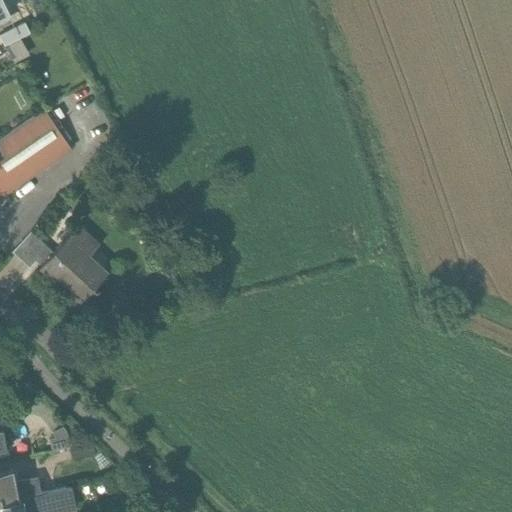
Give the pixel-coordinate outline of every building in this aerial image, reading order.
[(0,0),(0,39),(4,45),(17,39),(5,16),(8,14),(0,1),(1,0),(0,0)] [(43,110),(0,139),(0,197),(2,197),(72,151),(43,110)] [(25,207),(4,220),(13,234),(34,221),(25,207)] [(75,226),(39,265),(77,301),(100,277),(82,259),(96,245),(75,226)] [(29,233),(10,253),(27,269),(46,249),(29,233)] [(57,439),(49,440),(52,452),(68,448),(73,447),(66,426),(55,433),(57,439)] [(73,447),(68,448),(71,460),(94,455),(91,442),(73,447)] [(8,470),(0,471),(0,503),(39,494),(36,478),(12,484),(8,470)] [(39,494),(0,503),(0,511),(52,511),(75,507),(70,486),(39,494)]
